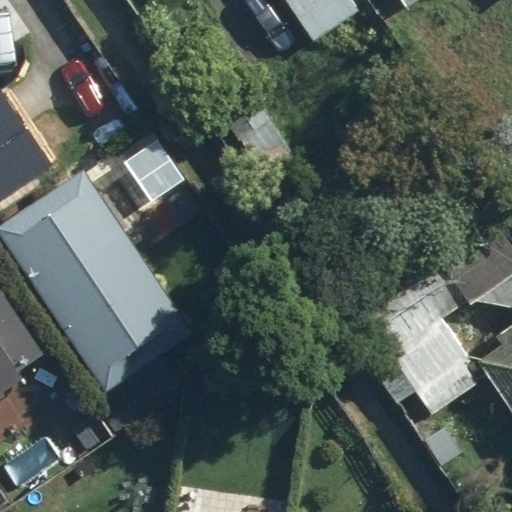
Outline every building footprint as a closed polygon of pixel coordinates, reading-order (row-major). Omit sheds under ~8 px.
[(294,0),(321,38),(365,7),(359,0),(294,0)] [(5,87),(0,90),(0,156),(36,131),(5,87)] [(94,165),(6,222),(114,386),(201,328),(94,165)] [(390,347),(372,360),(404,403),(422,390),(438,412),(493,371),(451,315),(475,297),(479,302),(511,277),(511,226),(493,200),(356,300),(390,347)] [(0,390),(18,379),(12,370),(38,351),(0,297),(0,390)] [(511,322),(500,331),(493,321),(470,337),(511,394),(511,322)]
